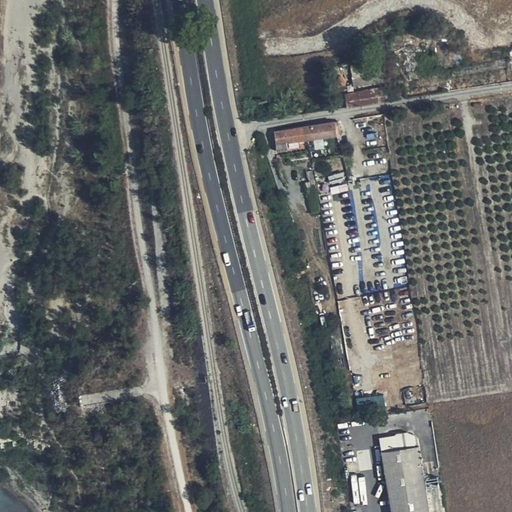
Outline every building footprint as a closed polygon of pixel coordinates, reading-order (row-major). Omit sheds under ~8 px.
[(382,80),(379,63),(352,69),(355,87),(382,80)] [(346,95),(348,108),(384,102),(388,98),(389,95),(387,95),(385,86),(346,95)] [(385,129),(383,113),(364,117),(366,132),(385,129)] [(335,122),(303,128),(304,140),(338,135),(336,130),(335,122)] [(304,140),(303,128),(274,132),(277,152),(289,150),(289,143),(304,140)] [(428,511),(416,436),(407,431),(377,436),(389,511),(428,511)]
